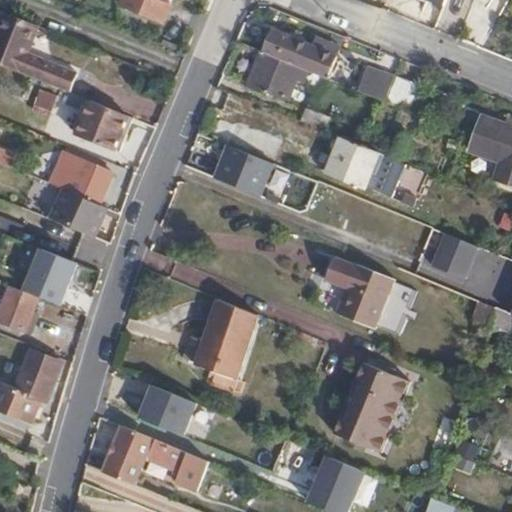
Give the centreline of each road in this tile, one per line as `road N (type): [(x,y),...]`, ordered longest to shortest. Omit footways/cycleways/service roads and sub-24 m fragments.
road 1 (tertiary): [(58,511),(135,233),(230,0)]
road 2 (residential): [(315,0),(511,80)]
